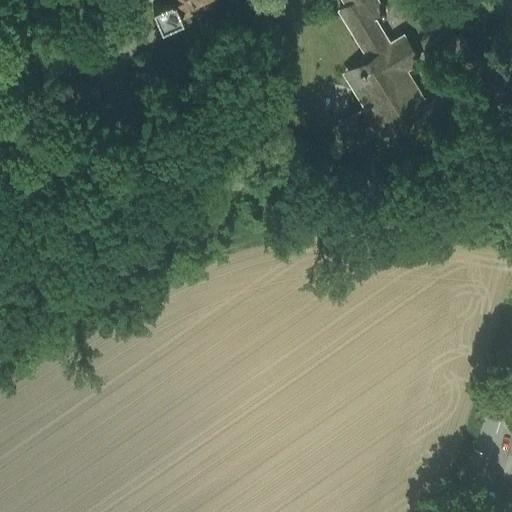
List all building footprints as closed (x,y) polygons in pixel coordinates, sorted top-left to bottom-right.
[(161,0),(162,0),(153,5),(162,24),(175,18),(177,23),(190,17),(187,13),(208,3),(205,0),(161,0)] [(376,0),(352,0),(345,4),(338,8),(370,60),(358,67),(360,71),(353,75),(373,107),(351,121),(361,136),(348,144),(349,146),(378,128),(381,132),(427,104),(405,67),(418,59),(403,32),(389,40),(374,15),(385,8),(381,3),(379,4),(376,0)] [(460,32),(438,45),(443,53),(465,40),(460,32)] [(465,40),(443,53),(456,75),(478,62),(465,40)] [(92,77),(71,85),(79,105),(100,97),(92,77)] [(71,85),(46,94),(56,120),(81,110),(79,105),(71,85)] [(57,124),(22,139),(29,156),(65,142),(57,124)]
